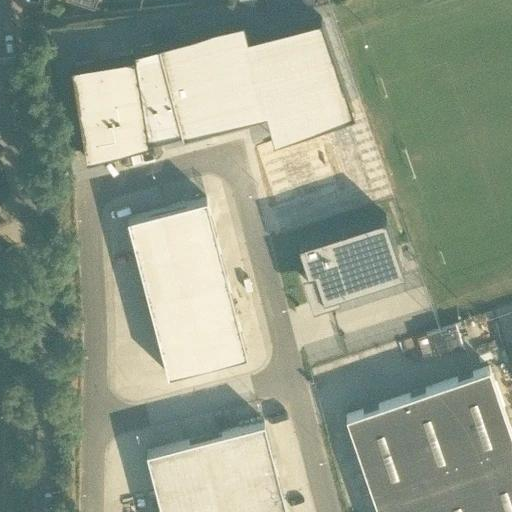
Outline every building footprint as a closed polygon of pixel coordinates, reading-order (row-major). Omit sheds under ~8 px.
[(68,0),(95,10),(98,0),(68,0)] [(136,56),(72,66),(87,159),(91,158),(94,157),(111,153),(116,151),(150,143),(149,139),(182,130),(183,134),(266,112),(325,97),(331,122),(355,114),(324,25),(322,18),(248,37),(244,21),(135,49),(136,56)] [(168,374),(247,354),(207,197),(129,217),(168,374)] [(299,243),(308,273),(309,274),(315,271),(324,298),(328,297),(339,293),(405,272),(386,215),(299,243)] [(483,348),(502,342),(492,311),(473,318),(483,348)] [(418,391),(459,511),(511,511),(511,431),(490,366),(418,391)] [(379,511),(459,511),(418,391),(346,415),(379,511)] [(287,511),(265,422),(147,452),(162,511),(287,511)]
